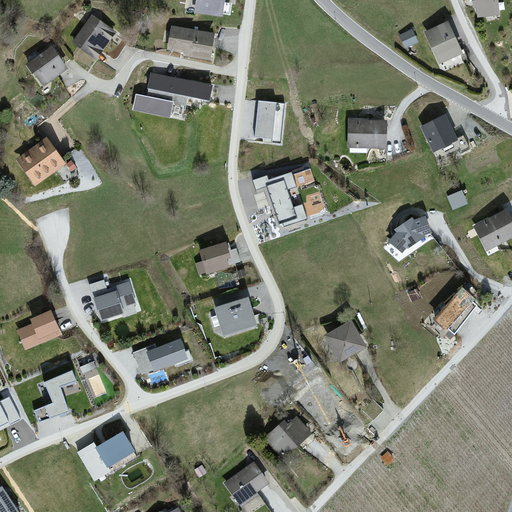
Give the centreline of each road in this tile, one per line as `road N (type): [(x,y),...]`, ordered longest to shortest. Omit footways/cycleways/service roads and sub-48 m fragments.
road 1 (residential): [(316,511),(511,306)]
road 2 (unclassified): [(511,130),(397,61),(323,0)]
